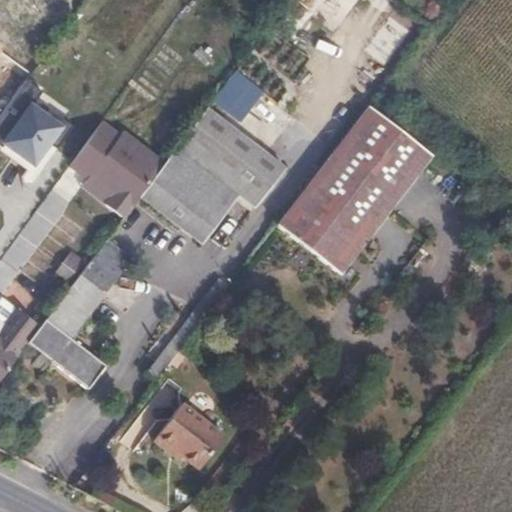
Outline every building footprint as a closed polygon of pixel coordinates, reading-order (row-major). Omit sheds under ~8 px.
[(0,141),(0,146),(31,170),(61,129),(28,104),(0,141)] [(269,232),(361,112),(355,108),(263,227),(269,232)] [(125,195),(135,203),(200,118),(191,111),(155,156),(125,195)] [(361,112),(269,232),(326,273),(418,154),(361,112)] [(125,195),(155,156),(105,118),(63,175),(112,212),(125,195)] [(175,232),(241,148),(200,118),(135,203),(175,232)] [(241,148),(175,232),(186,241),(221,196),(242,210),(272,171),(241,148)] [(22,351),(100,248),(92,242),(27,328),(14,345),(22,351)] [(115,259),(100,248),(22,351),(60,380),(80,354),(56,336),(115,259)] [(219,284),(210,279),(139,370),(147,377),(219,284)] [(0,363),(14,345),(27,328),(1,310),(0,311),(0,363)] [(80,354),(60,380),(74,390),(93,364),(80,354)] [(211,435),(169,403),(141,442),(166,461),(168,457),(185,469),(211,435)]
